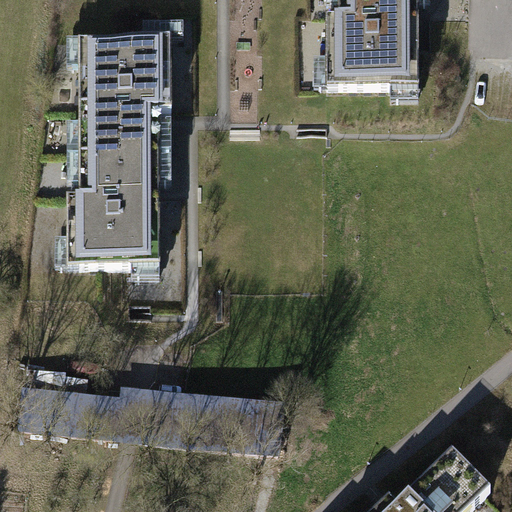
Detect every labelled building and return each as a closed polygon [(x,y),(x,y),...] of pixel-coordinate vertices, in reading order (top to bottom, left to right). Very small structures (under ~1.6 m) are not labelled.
[(418,0),(339,0),(339,22),(327,22),(327,93),(419,93),(418,0)] [(171,44),(80,45),(80,159),(160,159),(159,116),(172,116),(171,44)] [(160,272),(160,159),(80,159),(81,201),(68,201),(68,273),(160,272)] [(119,443),(123,403),(24,393),(20,433),(119,443)] [(136,400),(123,403),(119,443),(129,444),(139,446),(150,395),(136,400)] [(284,411),(150,395),(139,446),(278,460),(284,411)] [(387,502),(376,511),(471,511),(488,496),(450,457),(397,509),(387,502)]
